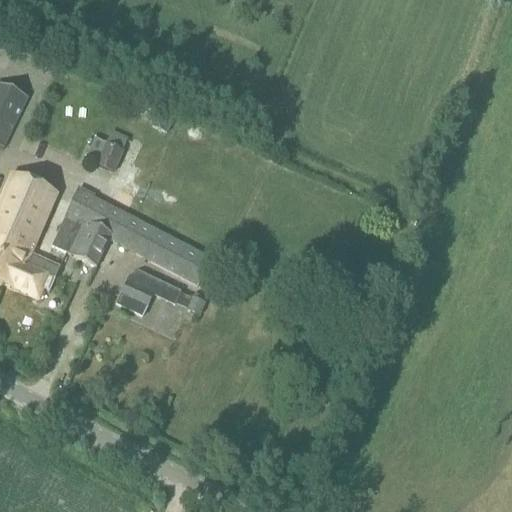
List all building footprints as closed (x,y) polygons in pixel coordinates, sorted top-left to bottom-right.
[(0,86),(0,147),(4,150),(27,99),(0,86)] [(128,111),(140,116),(143,107),(131,102),(128,111)] [(159,110),(153,125),(169,132),(174,118),(159,110)] [(94,167),(114,176),(124,153),(123,153),(128,141),(112,133),(106,146),(104,145),(94,167)] [(29,261),(30,258),(56,197),(11,177),(0,201),(0,284),(1,285),(15,254),(29,261)] [(66,256),(67,255),(95,268),(107,242),(123,251),(137,224),(93,202),(94,198),(78,190),(67,214),(51,249),(66,256)] [(137,224),(123,251),(162,270),(175,243),(137,224)] [(175,243),(162,270),(198,288),(210,261),(175,243)] [(15,254),(1,285),(15,291),(14,292),(39,303),(43,292),(48,294),(59,271),(30,258),(29,261),(15,254)] [(142,272),(133,276),(119,305),(146,317),(157,295),(177,305),(184,291),(142,272)] [(186,312),(186,313),(198,319),(204,306),(192,300),(191,301),(186,312)] [(346,341),(336,361),(354,371),(365,350),(346,341)]
